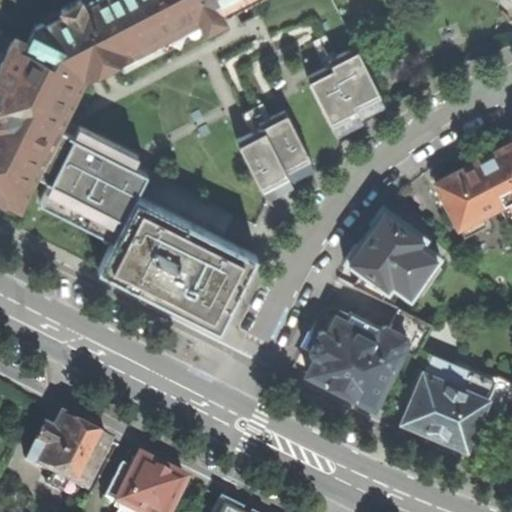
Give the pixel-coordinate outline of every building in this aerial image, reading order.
[(225,19),(221,13),(227,10),(232,7),(246,0),(71,0),(59,6),(61,9),(34,23),(24,42),(10,37),(6,47),(1,45),(0,46),(0,196),(19,206),(21,201),(37,169),(61,124),(86,75),(95,71),(96,72),(106,67),(199,18),(205,29),(225,19)] [(0,0),(0,46),(1,45),(6,47),(10,37),(24,42),(34,23),(61,9),(59,6),(71,0),(0,0)] [(333,54),(336,59),(309,72),(339,133),(366,119),(363,115),(388,103),(358,42),(333,54)] [(263,118),(265,122),(260,125),(246,131),(239,135),(269,196),(277,192),(296,183),(293,178),(318,166),(288,106),(263,118)] [(149,169),(136,162),(142,152),(82,121),(77,132),(69,128),(61,124),(37,169),(53,177),(43,198),(102,229),(113,208),(125,214),(136,194),(149,169)] [(511,140),(495,149),(475,159),(498,205),(511,197),(511,140)] [(459,225),(464,235),(486,224),(480,214),(498,205),(475,159),(453,171),(435,180),(458,225),(459,225)] [(143,198),(136,194),(125,214),(98,268),(218,328),(255,255),(224,239),(143,198)] [(361,272),(386,291),(391,285),(409,297),(439,255),(422,242),(426,236),(382,204),(366,227),(343,258),(361,272)] [(381,298),(386,291),(361,272),(353,284),(381,298)] [(406,340),(402,348),(415,354),(432,321),(427,321),(398,307),(389,326),(405,334),(406,340)] [(381,327),(350,312),(345,320),(335,316),(326,332),(322,330),(318,332),(310,349),(311,354),(315,356),(306,373),(335,386),(342,389),(374,405),(402,348),(406,340),(405,334),(389,326),(387,325),(381,327)] [(495,382),(492,381),(435,356),(427,372),(424,371),(402,419),(423,428),(446,439),(466,448),(468,444),(471,446),(480,426),(476,425),(485,405),(495,382)] [(511,384),(511,382),(494,375),(492,381),(495,382),(485,405),(500,412),(511,384)] [(43,425),(26,458),(83,487),(107,439),(85,428),(60,415),(53,430),(43,425)] [(432,435),(445,441),(446,439),(423,428),(422,431),(432,435)] [(120,463),(104,496),(136,511),(167,511),(184,478),(158,465),(138,454),(131,468),(120,463)] [(252,511),(219,495),(210,511),(252,511)]
